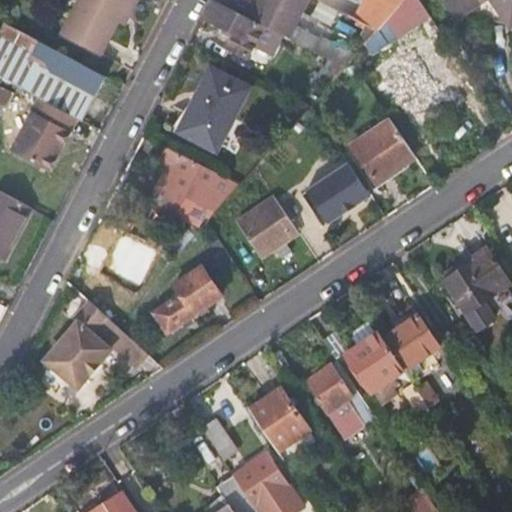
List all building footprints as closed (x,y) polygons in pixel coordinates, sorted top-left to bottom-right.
[(118,22),(129,0),(79,0),(62,34),(102,55),(118,22)] [(139,0),(129,0),(118,22),(126,26),(139,0)] [(250,19),(215,0),(206,18),(235,34),(229,46),(248,56),(255,41),(271,49),(279,34),(264,25),(250,19)] [(289,39),(309,0),(260,0),(250,19),(264,25),(289,39)] [(342,32),(365,45),(378,30),(357,19),(322,0),(313,15),(327,23),(321,35),(326,38),(317,54),(344,68),(352,60),(356,55),(336,44),(342,32)] [(405,0),(366,0),(357,19),(378,30),(386,21),(405,0)] [(405,0),(386,21),(399,38),(430,16),(418,0),(405,0)] [(511,0),(446,0),(458,18),(485,0),(490,0),(504,21),(511,15),(511,0)] [(83,121),(107,76),(3,21),(0,27),(0,75),(20,87),(40,97),(80,118),(83,121)] [(399,38),(386,21),(378,30),(365,45),(372,53),(389,41),(391,44),(399,38)] [(396,72),(386,79),(412,117),(426,108),(432,116),(454,101),(442,84),(440,85),(421,59),(411,66),(404,56),(392,64),(396,72)] [(213,69),(180,133),(217,152),(250,89),(213,69)] [(0,103),(9,108),(20,87),(0,75),(0,103)] [(80,118),(40,97),(12,150),(52,171),(80,118)] [(389,175),(416,157),(391,119),(351,145),(376,184),(378,183),(381,187),(391,180),(389,175)] [(241,184),(168,145),(162,156),(160,159),(172,165),(159,186),(185,203),(189,197),(214,215),(241,184)] [(371,198),(349,164),(307,193),(329,226),(371,198)] [(0,192),(0,257),(5,260),(33,208),(1,191),(0,192)] [(114,210),(128,217),(136,202),(122,194),(114,210)] [(210,220),(214,215),(189,197),(185,203),(210,220)] [(276,250),(287,242),(298,234),(275,198),(238,223),(263,258),(276,250)] [(293,251),(287,242),(276,250),(283,258),(293,251)] [(120,307),(134,317),(170,264),(152,251),(137,272),(141,275),(120,307)] [(445,280),(467,312),(510,284),(488,251),(445,280)] [(154,312),(168,334),(222,296),(201,265),(173,285),(179,295),(154,312)] [(498,312),(511,303),(511,286),(490,300),(498,312)] [(79,322),(47,362),(80,390),(113,350),(93,335),(108,318),(91,303),(76,320),(79,322)] [(413,310),(380,332),(406,371),(413,382),(426,401),(438,392),(426,374),(438,365),(431,355),(441,348),(419,315),(417,316),(413,310)] [(374,392),(406,371),(380,332),(377,329),(370,319),(355,329),(352,338),(358,348),(348,354),(374,392)] [(139,367),(149,355),(124,332),(114,324),(104,336),(139,367)] [(328,410),(340,429),(347,438),(367,424),(377,418),(337,360),(308,380),(328,410)] [(436,417),(412,383),(402,391),(424,424),(436,417)] [(281,387),(250,408),(285,461),(316,439),(281,387)] [(342,431),(340,429),(328,410),(316,418),(330,439),(342,431)] [(217,419),(203,428),(224,461),(240,450),(217,419)] [(267,452),(234,475),(258,511),(291,488),(267,452)] [(229,505),(218,511),(259,511),(258,511),(234,475),(217,486),(229,505)] [(415,511),(438,511),(440,511),(423,486),(406,499),(415,511)] [(133,511),(121,494),(94,511),(133,511)]
